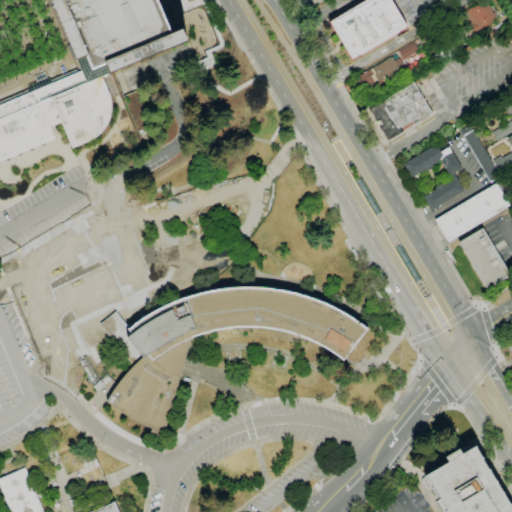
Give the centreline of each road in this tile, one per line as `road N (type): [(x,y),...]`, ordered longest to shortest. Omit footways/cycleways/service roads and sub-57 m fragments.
road 1 (primary): [(511,401),(274,0)]
road 2 (primary): [(227,0),(401,291)]
